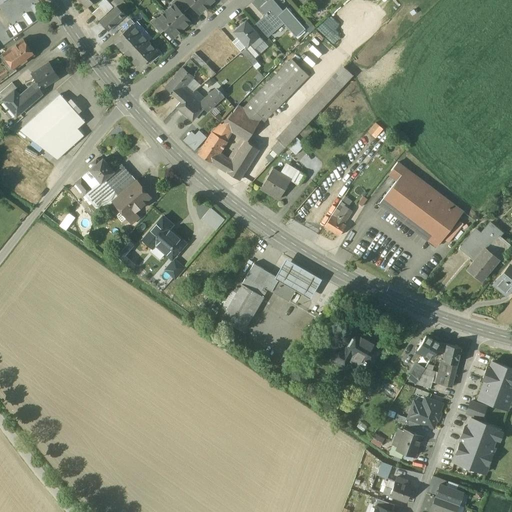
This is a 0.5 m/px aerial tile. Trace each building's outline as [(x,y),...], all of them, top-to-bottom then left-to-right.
[(172,0),(171,1),(173,3),(182,13),(191,5),(187,0),(172,0)] [(187,0),(191,5),(199,13),(208,5),(203,0),(187,0)] [(282,10),(272,0),(267,0),(259,7),(265,14),(262,16),(273,28),(265,35),(267,37),(283,23),(295,36),(305,28),(286,7),(282,10)] [(182,13),(173,3),(165,11),(181,29),(190,21),(182,13)] [(117,5),(100,21),(108,29),(125,14),(117,5)] [(181,29),(165,11),(156,19),(165,29),(173,37),(181,29)] [(262,16),(255,23),(265,35),(273,28),(262,16)] [(165,29),(156,19),(155,17),(149,21),(160,33),(165,29)] [(130,18),(119,28),(123,33),(132,24),(135,22),(130,18)] [(245,21),(234,31),(247,47),(250,44),(254,48),(263,40),(245,21)] [(123,33),(114,41),(122,49),(140,33),(132,24),(123,33)] [(140,33),(122,49),(130,58),(148,42),(140,33)] [(22,40),(4,53),(16,69),(34,56),(22,40)] [(148,42),(130,58),(138,67),(146,59),(156,50),(148,42)] [(156,50),(146,59),(150,63),(162,53),(157,48),(156,50)] [(257,61),(246,48),(241,52),(253,65),(257,61)] [(0,82),(17,70),(16,69),(4,53),(0,55),(0,82)] [(215,73),(194,53),(189,58),(199,67),(199,68),(210,77),(215,73)] [(189,58),(180,68),(191,77),(199,68),(199,67),(189,58)] [(291,59),(243,108),(238,105),(236,107),(259,121),(261,118),(263,121),(307,76),(291,59)] [(49,62),(31,73),(37,82),(42,89),(44,88),(59,77),(49,62)] [(345,67),(293,122),(295,123),(301,129),(352,75),(345,67)] [(191,77),(180,68),(164,87),(174,96),(191,77)] [(191,77),(174,96),(180,101),(185,96),(189,94),(200,85),(191,77)] [(216,80),(211,84),(216,90),(220,92),(225,88),(216,80)] [(12,82),(0,92),(0,95),(3,100),(14,90),(15,90),(17,88),(12,82)] [(37,82),(20,97),(15,90),(14,90),(3,100),(17,115),(46,90),(44,88),(42,89),(37,82)] [(216,90),(210,91),(199,103),(203,107),(203,108),(206,111),(223,96),(220,92),(216,90)] [(60,94),(20,130),(57,159),(83,135),(77,128),(85,121),(60,94)] [(189,94),(185,96),(180,101),(176,105),(192,119),(203,108),(203,107),(199,103),(189,94)] [(259,121),(236,107),(233,112),(231,131),(247,141),(259,121)] [(233,112),(232,112),(217,130),(214,129),(212,132),(226,140),(231,131),(233,112)] [(295,123),(271,148),(277,154),(301,129),(295,123)] [(309,124),(300,131),(304,138),(314,130),(309,124)] [(184,141),(195,150),(207,136),(197,127),(184,141)] [(212,132),(212,131),(197,154),(211,163),(217,154),(226,140),(212,132)] [(296,137),(286,146),(295,154),(304,144),(296,137)] [(247,141),(231,163),(224,158),(218,167),(239,180),(258,149),(248,143),(247,141)] [(217,154),(211,163),(218,167),(224,158),(217,154)] [(102,158),(98,161),(96,158),(91,163),(93,166),(89,169),(100,182),(104,179),(113,171),(113,170),(102,158)] [(453,205),(397,163),(391,170),(399,176),(379,203),(427,240),(433,232),(443,239),(458,219),(454,216),(457,213),(451,209),(453,205)] [(112,202),(134,183),(119,165),(113,170),(113,171),(104,179),(100,182),(91,190),(85,195),(100,212),(112,202)] [(290,180),(272,169),(260,189),(278,199),(290,180)] [(304,175),(299,172),(293,182),(298,186),(304,175)] [(91,190),(81,178),(75,183),(85,195),(91,190)] [(134,183),(112,202),(120,211),(116,214),(122,222),(126,218),(134,211),(144,203),(143,201),(149,196),(136,181),(134,183)] [(363,196),(357,203),(361,206),(367,199),(363,196)] [(335,219),(331,216),(331,217),(325,227),(339,235),(346,225),(343,223),(351,210),(345,206),(341,211),(335,219)] [(341,211),(336,208),(331,216),(335,219),(341,211)] [(134,211),(126,218),(131,224),(139,216),(134,211)] [(185,242),(168,227),(172,223),(163,215),(143,238),(152,246),(155,243),(172,257),(185,242)] [(488,223),(481,231),(477,228),(459,249),(465,254),(474,261),(484,249),(487,251),(498,237),(501,234),(488,223)] [(498,237),(487,251),(498,260),(510,246),(498,237)] [(134,264),(123,254),(132,243),(128,240),(116,255),(131,268),(134,264)] [(208,250),(204,247),(194,258),(198,262),(208,250)] [(474,261),(466,270),(480,282),(498,260),(487,251),(484,249),(474,261)] [(174,259),(165,269),(169,272),(161,282),(166,287),(175,277),(182,268),(183,267),(174,259)] [(286,259),(275,277),(310,298),(321,279),(286,259)] [(275,275),(254,263),(242,283),(264,296),(268,289),(289,301),(295,290),(273,278),(275,275)] [(511,287),(511,266),(510,265),(493,285),(506,295),(511,287)] [(182,268),(175,277),(181,282),(188,273),(182,268)] [(264,296),(242,283),(221,318),(243,331),(264,296)] [(333,359),(338,362),(344,366),(346,361),(350,355),(370,366),(381,347),(355,333),(345,351),(340,348),(333,359)] [(440,344),(426,335),(417,349),(431,358),(435,351),(440,344)] [(447,344),(440,342),(440,344),(435,351),(444,353),(447,344)] [(460,347),(447,344),(444,353),(443,361),(457,363),(460,347)] [(457,363),(443,361),(441,366),(440,366),(438,372),(436,383),(452,387),(457,363)] [(511,393),(511,368),(492,361),(489,368),(486,367),(483,378),(485,379),(478,398),(506,408),(511,393)] [(435,371),(425,368),(418,380),(416,384),(430,388),(432,382),(435,371)] [(418,380),(410,374),(408,377),(416,384),(418,380)] [(425,398),(422,406),(418,407),(412,405),(408,418),(420,423),(433,427),(442,404),(425,398)] [(486,407),(471,401),(466,413),(481,419),(486,407)] [(420,423),(408,418),(397,414),(395,420),(418,428),(420,423)] [(499,428),(471,418),(468,427),(465,426),(461,436),(462,437),(453,461),(485,473),(494,448),(492,447),(499,428)] [(398,429),(393,444),(397,446),(403,431),(398,429)] [(421,435),(403,429),(403,431),(397,446),(396,449),(403,451),(414,455),(421,435)] [(375,434),(371,441),(377,445),(382,438),(375,434)] [(393,444),(389,453),(401,457),(403,451),(396,449),(397,446),(393,444)] [(382,462),(376,459),(371,471),(377,473),(382,462)] [(392,465),(382,462),(377,473),(377,475),(387,478),(392,465)] [(383,493),(389,495),(406,501),(411,487),(401,483),(402,479),(396,477),(395,481),(389,479),(386,487),(385,487),(382,486),(380,491),(383,492),(383,493)] [(462,493),(440,484),(435,496),(458,505),(462,493)] [(455,511),(458,505),(435,496),(431,508),(441,511),(455,511)] [(394,505),(377,498),(374,505),(376,506),(376,505),(392,511),(394,505)]
